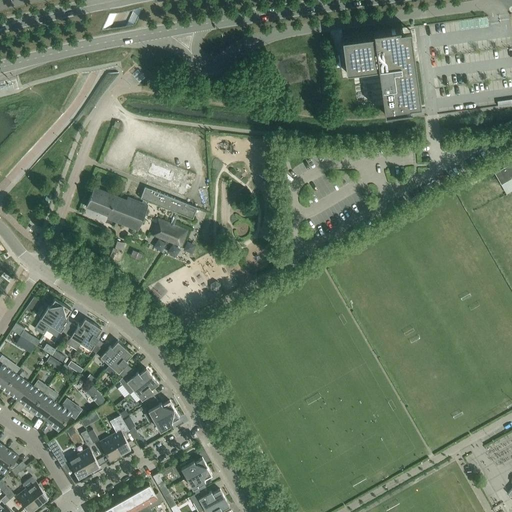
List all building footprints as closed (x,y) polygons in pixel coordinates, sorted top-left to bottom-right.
[(341,39),(346,72),(378,68),(384,114),(411,110),(411,109),(410,109),(410,107),(421,106),(410,29),(399,31),(399,29),(400,28),(373,31),(373,34),(341,39)] [(501,184),(511,177),(511,161),(494,172),(501,184)] [(192,218),(197,207),(144,186),(140,197),(143,198),(141,202),(127,197),(126,199),(93,186),(85,206),(108,215),(107,217),(138,229),(147,205),(145,204),(146,200),(175,211),(170,223),(157,218),(151,233),(181,245),(187,230),(173,224),(178,212),(192,218)] [(109,250),(114,251),(115,247),(122,250),(125,242),(113,238),(110,245),(111,245),(109,250)] [(215,280),(210,282),(210,288),(215,291),(220,288),(220,282),(215,280)] [(46,330),(63,303),(54,298),(50,305),(48,304),(44,310),(42,309),(38,315),(42,318),(36,327),(44,333),(46,330)] [(71,309),(63,303),(46,330),(56,336),(60,329),(65,333),(72,322),(67,319),(68,317),(66,316),(71,309)] [(76,349),(81,342),(93,323),(85,317),(80,325),(78,323),(77,326),(72,322),(65,333),(71,336),(66,343),(76,349)] [(101,328),(93,323),(81,342),(96,352),(103,342),(97,339),(99,337),(97,335),(101,328)] [(20,334),(36,345),(37,344),(40,340),(33,336),(23,329),(20,334)] [(20,335),(15,343),(30,352),(34,344),(20,335)] [(109,364),(125,347),(117,340),(111,347),(110,345),(108,347),(103,342),(96,352),(109,364)] [(132,353),(125,347),(109,364),(105,369),(110,374),(115,369),(122,376),(131,368),(126,363),(128,361),(126,360),(132,353)] [(4,389),(16,373),(20,367),(3,354),(0,358),(0,363),(1,364),(0,364),(0,383),(4,387),(3,389),(4,389)] [(134,390),(152,375),(146,368),(139,373),(137,371),(135,373),(131,368),(122,376),(134,390)] [(19,397),(29,383),(16,373),(4,389),(11,394),(12,393),(19,397)] [(158,383),(152,375),(134,390),(145,404),(155,397),(151,392),(153,390),(151,388),(158,383)] [(31,409),(48,386),(38,379),(33,385),(29,383),(19,397),(25,402),(24,404),(31,409)] [(92,385),(86,391),(98,404),(104,399),(92,385)] [(46,417),(57,403),(54,400),(58,394),(48,386),(31,409),(39,414),(40,413),(46,417)] [(158,403),(155,397),(145,404),(154,420),(174,408),(169,400),(162,404),(161,402),(158,403)] [(59,429),(69,415),(75,419),(82,409),(67,398),(63,403),(61,405),(57,403),(46,417),(53,422),(52,423),(59,429)] [(179,417),(174,408),(154,420),(161,432),(167,428),(166,426),(172,423),(171,421),(179,417)] [(125,409),(119,413),(123,418),(128,414),(125,409)] [(130,446),(122,433),(128,429),(128,430),(122,419),(119,415),(114,417),(114,418),(113,419),(112,422),(112,424),(115,429),(116,431),(110,435),(120,453),(130,447),(130,446)] [(129,429),(135,439),(140,437),(134,426),(129,429)] [(93,442),(86,429),(80,432),(87,445),(93,442)] [(86,429),(93,442),(98,439),(92,429),(87,432),(86,429)] [(120,453),(110,435),(99,441),(109,458),(120,453)] [(54,438),(47,442),(54,454),(60,450),(61,450),(54,438)] [(18,455),(11,450),(10,451),(3,446),(0,450),(0,470),(5,474),(11,465),(14,460),(18,455)] [(89,447),(78,453),(88,470),(99,464),(89,447)] [(54,454),(62,466),(68,462),(60,450),(54,454)] [(88,470),(78,453),(68,459),(78,476),(88,470)] [(180,465),(186,477),(207,465),(202,457),(194,461),(193,459),(187,463),(186,461),(180,465)] [(26,465),(22,460),(18,463),(14,468),(12,470),(15,474),(26,465)] [(212,474),(207,465),(186,477),(195,493),(206,487),(203,482),(205,480),(204,478),(212,474)] [(0,487),(6,494),(5,494),(9,499),(15,494),(15,493),(14,494),(1,479),(0,479),(0,487)] [(35,480),(26,488),(38,503),(48,496),(35,480)] [(157,484),(163,494),(169,491),(163,481),(157,484)] [(154,493),(149,483),(148,484),(149,484),(140,489),(139,489),(148,504),(150,507),(163,500),(158,491),(154,493)] [(209,492),(206,487),(195,493),(204,508),(224,497),(220,488),(212,493),(211,491),(209,492)] [(29,511),(38,503),(26,488),(16,495),(29,511)] [(148,504),(139,489),(140,490),(131,495),(130,494),(139,509),(148,504)] [(176,504),(169,491),(163,494),(170,507),(176,504)] [(4,503),(9,499),(5,494),(0,499),(4,503)] [(134,511),(139,509),(130,494),(130,495),(121,500),(121,499),(120,499),(127,511),(134,511)] [(229,505),(224,497),(204,508),(206,511),(222,511),(223,511),(222,510),(229,505)] [(127,511),(120,499),(121,500),(112,505),(111,505),(115,511),(127,511)]
